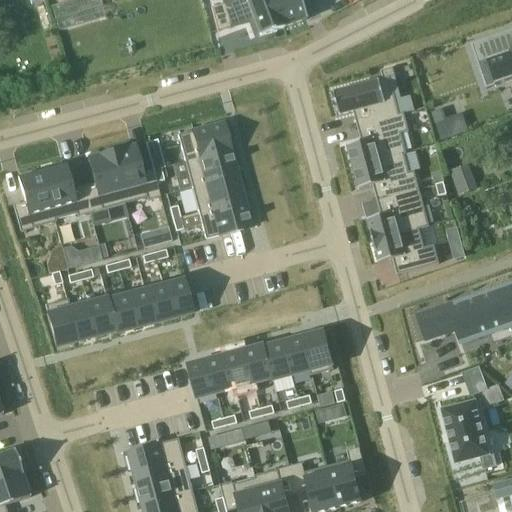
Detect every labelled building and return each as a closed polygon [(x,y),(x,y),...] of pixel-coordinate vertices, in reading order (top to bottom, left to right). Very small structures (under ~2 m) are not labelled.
[(100,0),(74,0),(51,7),(58,31),(105,17),(100,0)] [(282,29),(271,0),(244,0),(259,38),(282,29)] [(297,0),(271,0),(282,29),(306,21),(297,0)] [(224,5),(211,9),(217,33),(230,30),(224,5)] [(511,31),(471,46),(478,66),(487,63),(495,87),(511,81),(511,31)] [(383,80),(389,79),(395,78),(393,70),(381,73),(383,80)] [(357,128),(404,115),(399,116),(389,79),(333,94),(339,117),(353,113),(357,128)] [(446,122),(446,121),(442,111),(431,115),(435,126),(446,122)] [(347,147),(353,169),(406,154),(401,135),(408,133),(404,115),(357,128),(361,143),(347,147)] [(177,137),(184,163),(230,151),(223,125),(177,137)] [(133,149),(110,155),(124,205),(147,199),(147,202),(159,199),(152,172),(141,175),(133,149)] [(230,151),(184,163),(191,189),(237,177),(230,151)] [(406,154),(353,169),(359,191),(373,187),(377,202),(419,191),(414,173),(409,174),(404,156),(406,155),(406,154)] [(124,205),(110,155),(87,161),(94,185),(82,188),(89,215),(124,205)] [(153,172),(164,169),(161,157),(150,161),(153,172)] [(89,215),(82,188),(70,191),(64,167),(41,173),(54,224),(55,221),(76,216),(77,218),(89,215)] [(164,169),(153,172),(156,184),(164,182),(160,170),(164,169)] [(54,224),(41,173),(18,179),(24,204),(13,207),(20,233),(54,224)] [(434,186),(443,184),(440,174),(431,176),(434,186)] [(191,189),(198,214),(243,202),(237,177),(191,189)] [(443,184),(435,186),(439,198),(446,196),(443,184)] [(369,231),(372,243),(429,228),(419,191),(377,202),(381,217),(367,221),(369,231)] [(250,229),(243,202),(198,214),(205,241),(250,229)] [(172,221),(180,219),(177,208),(169,210),(172,221)] [(175,233),(183,231),(180,219),(172,221),(175,233)] [(429,228),(372,243),(378,264),(393,261),(397,277),(439,266),(434,247),(424,250),(419,231),(429,229),(429,228)] [(155,232),(159,247),(171,243),(167,229),(155,232)] [(455,260),(464,258),(461,242),(451,245),(455,260)] [(154,255),(156,262),(167,259),(165,251),(154,255)] [(156,262),(154,255),(142,258),(144,265),(156,262)] [(128,261),(117,264),(119,272),(130,269),(128,261)] [(119,272),(117,264),(105,268),(107,275),(119,272)] [(91,271),(79,274),(81,282),(93,279),(91,271)] [(51,275),(54,287),(62,285),(59,273),(51,275)] [(81,282),(79,274),(67,278),(69,285),(81,282)] [(191,315),(182,282),(162,287),(171,320),(191,315)] [(309,282),(286,288),(293,314),(316,308),(309,282)] [(511,315),(511,285),(417,319),(425,341),(456,330),(461,343),(507,327),(504,318),(511,315)] [(144,292),(153,325),(171,320),(162,287),(144,292)] [(246,287),(223,293),(227,304),(249,297),(246,287)] [(134,330),(153,325),(144,292),(125,297),(134,330)] [(115,335),(134,330),(125,297),(107,302),(107,300),(106,300),(115,335)] [(115,335),(106,300),(87,305),(96,338),(114,333),(115,335)] [(77,343),(66,301),(44,307),(56,349),(77,343)] [(67,301),(66,301),(77,343),(96,338),(87,305),(69,310),(67,301)] [(200,317),(206,340),(257,326),(251,303),(200,317)] [(302,340),(312,377),(333,371),(323,334),(302,340)] [(312,377),(302,340),(283,344),(292,377),(309,373),(311,377),(312,377)] [(292,377),(283,344),(265,349),(264,347),(264,348),(273,382),(292,377)] [(245,352),(254,386),(272,381),(272,383),(273,382),(264,348),(245,352)] [(254,386),(245,352),(226,357),(235,390),(254,386)] [(208,362),(217,395),(235,390),(226,357),(208,362)] [(217,395),(208,362),(188,368),(197,401),(217,395)] [(481,393),(482,394),(487,408),(503,402),(497,387),(486,391),(481,393)] [(345,403),(342,391),(335,393),(338,405),(345,403)] [(298,401),(300,408),(312,405),(310,398),(298,401)] [(300,408),(298,401),(286,404),(288,411),(300,408)] [(475,403),(441,412),(456,465),(481,459),(484,471),(495,468),(492,455),(489,455),(475,403)] [(272,408),(261,411),(263,418),(274,415),(272,408)] [(263,418),(261,411),(249,414),(251,421),(263,418)] [(225,428),(237,425),(235,417),(223,421),(225,428)] [(225,428),(223,421),(212,424),(214,431),(225,428)] [(186,467),(179,440),(129,454),(136,480),(186,467)] [(199,463),(207,461),(204,450),(196,452),(199,463)] [(349,462),(327,468),(338,510),(361,504),(354,479),(366,476),(359,450),(347,453),(349,462)] [(0,482),(21,475),(13,452),(0,456),(0,482)] [(210,473),(207,461),(199,463),(202,475),(210,473)] [(313,511),(329,511),(338,510),(327,468),(304,474),(302,465),(290,468),(297,495),(308,492),(313,511)] [(143,506),(193,492),(186,467),(136,480),(143,506)] [(297,495),(290,468),(255,478),(263,511),(288,511),(285,498),(297,495)] [(21,475),(0,482),(0,511),(5,511),(4,508),(29,499),(21,475)] [(239,511),(263,511),(255,478),(254,480),(233,486),(232,484),(220,487),(226,511),(231,511),(239,510),(239,511)] [(143,506),(144,511),(197,511),(193,492),(143,506)] [(511,511),(511,497),(497,502),(499,511),(511,511)] [(218,511),(221,511),(226,511),(223,499),(215,502),(218,511)]
